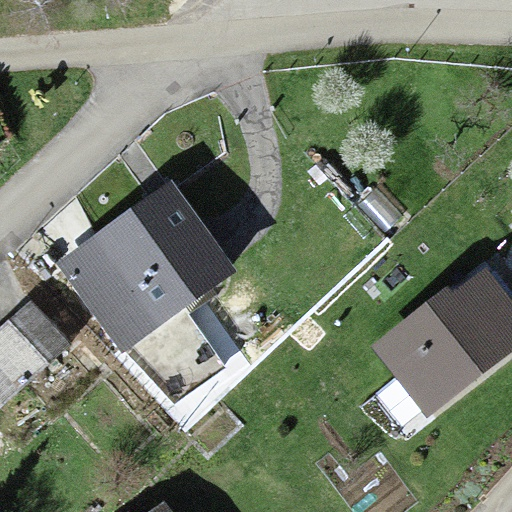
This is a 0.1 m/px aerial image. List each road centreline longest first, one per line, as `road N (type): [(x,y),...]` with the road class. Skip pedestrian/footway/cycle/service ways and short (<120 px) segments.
road 1 (residential): [(511,25),(171,46)]
road 2 (residential): [(0,224),(171,46)]
road 3 (residential): [(171,46),(0,59)]
